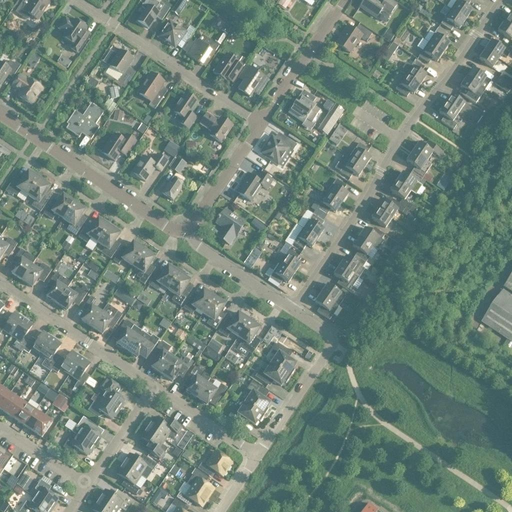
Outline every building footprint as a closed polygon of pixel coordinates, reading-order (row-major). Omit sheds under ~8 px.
[(48,3),(43,0),(22,0),(14,13),(24,20),(28,20),(30,16),(36,20),(48,3)] [(144,10),(136,22),(147,29),(155,18),(160,21),(168,10),(158,3),(157,4),(150,0),(145,0),(142,4),(140,8),(144,10)] [(177,17),(186,3),(182,0),(177,0),(170,12),(177,17)] [(286,7),(288,9),(291,4),(289,2),(290,0),(279,0),(277,5),(284,10),(286,7)] [(388,16),(396,5),(387,0),(384,0),(381,4),(374,0),(363,0),(359,7),(375,19),(379,12),(382,12),(388,16)] [(456,0),(449,10),(464,20),(471,11),(465,8),(469,2),(465,0),(456,0)] [(210,24),(214,17),(203,10),(199,17),(210,24)] [(458,29),(464,20),(449,10),(440,24),(450,31),(453,26),(458,29)] [(503,23),(511,28),(511,15),(509,13),(503,23)] [(72,23),(63,17),(56,29),(63,34),(62,38),(72,45),(69,49),(77,54),(90,35),(84,31),(86,28),(73,20),(72,23)] [(173,47),(179,38),(180,39),(185,33),(178,28),(177,29),(168,23),(159,38),(173,47)] [(496,32),(510,41),(511,37),(511,28),(503,23),(496,32)] [(354,31),(346,26),(341,33),(342,34),(335,45),(349,54),(359,38),(366,42),(371,35),(357,26),(354,31)] [(421,27),(416,36),(420,38),(425,29),(421,27)] [(427,43),(442,53),(448,44),(443,41),(447,35),(437,29),(427,43)] [(219,45),(226,35),(220,31),(213,41),(219,45)] [(389,42),(393,36),(385,31),(382,37),(389,42)] [(187,40),(181,50),(186,54),(185,55),(204,68),(218,47),(199,34),(193,44),(187,40)] [(484,51),(497,60),(500,55),(505,59),(508,54),(490,41),(484,51)] [(381,59),(386,63),(397,47),(392,43),(381,59)] [(436,63),(442,53),(427,43),(417,58),(427,64),(431,59),(436,63)] [(104,74),(116,82),(117,81),(122,84),(125,81),(120,77),(132,59),(119,51),(116,56),(109,52),(103,61),(110,65),(104,74)] [(491,69),(497,60),(484,51),(478,60),(491,69)] [(26,64),(29,66),(32,61),(35,64),(40,56),(34,52),(26,64)] [(238,63),(225,55),(212,73),(225,82),(226,81),(231,84),(246,62),(241,58),(238,63)] [(404,76),(419,86),(425,76),(420,73),(423,68),(413,61),(404,76)] [(0,84),(6,75),(11,79),(20,66),(14,63),(13,65),(9,62),(5,68),(0,64),(0,84)] [(237,90),(248,98),(252,92),(257,96),(267,81),(262,77),(261,78),(251,71),(252,70),(246,66),(239,76),(244,80),(237,90)] [(465,78),(483,91),(490,82),(471,69),(465,78)] [(375,71),(371,77),(376,80),(380,75),(375,71)] [(162,98),(156,94),(163,83),(149,73),(136,94),(150,103),(147,106),(154,110),(162,98)] [(497,79),(510,88),(511,85),(511,81),(501,74),(497,79)] [(19,93),(17,97),(29,105),(40,89),(28,80),(27,81),(18,75),(11,87),(19,93)] [(413,95),(419,86),(404,76),(394,90),(406,98),(409,93),(413,95)] [(483,91),(465,78),(459,88),(464,91),(461,96),(474,105),(484,91),(483,91)] [(493,85),(507,94),(510,88),(497,79),(493,85)] [(107,89),(109,99),(118,98),(116,87),(107,89)] [(311,123),(319,111),(313,108),(314,106),(311,104),(315,99),(304,92),(296,104),(294,103),(287,113),(303,123),(305,119),(311,123)] [(197,103),(184,95),(172,112),(181,118),(177,123),(187,130),(195,118),(189,114),(197,103)] [(444,104),(457,113),(463,104),(450,95),(444,104)] [(107,100),(102,108),(110,114),(115,106),(107,100)] [(322,124),(330,129),(342,112),(326,101),(322,108),(329,113),(322,124)] [(83,137),(89,141),(98,128),(94,125),(102,113),(90,104),(81,117),(74,112),(65,124),(67,126),(65,130),(78,138),(81,133),(84,135),(83,137)] [(444,104),(438,114),(443,117),(439,122),(452,131),(455,125),(451,122),(457,113),(444,104)] [(114,111),(112,120),(121,122),(122,113),(114,111)] [(488,122),(491,117),(484,111),(480,117),(488,122)] [(220,144),(231,126),(219,118),(217,122),(206,114),(199,125),(210,132),(208,136),(220,144)] [(142,122),(147,125),(151,119),(146,116),(142,122)] [(338,126),(335,130),(343,136),(346,131),(338,126)] [(260,154),(280,168),(295,146),(277,133),(274,139),(271,137),(260,154)] [(113,162),(119,154),(125,158),(135,142),(124,135),(121,140),(112,134),(100,153),(113,162)] [(173,158),(179,149),(168,142),(162,151),(173,158)] [(193,142),(184,144),(185,151),(195,150),(193,142)] [(411,153),(425,162),(431,153),(438,158),(442,153),(427,142),(423,147),(418,143),(411,153)] [(348,158),(363,168),(369,159),(364,155),(368,150),(358,144),(348,158)] [(405,162),(414,168),(410,172),(421,179),(424,175),(419,171),(425,162),(411,153),(405,162)] [(131,174),(144,183),(154,168),(160,173),(167,162),(156,155),(152,161),(149,162),(142,157),(131,174)] [(348,158),(343,155),(333,169),(348,179),(352,174),(357,177),(363,168),(348,158)] [(175,158),(168,169),(178,175),(185,164),(175,158)] [(190,158),(187,162),(192,166),(195,162),(190,158)] [(19,192),(27,197),(39,178),(33,173),(31,175),(27,172),(23,178),(16,174),(4,192),(11,196),(13,194),(16,197),(19,192)] [(425,182),(421,179),(410,172),(407,177),(401,173),(395,182),(409,192),(416,196),(425,182)] [(241,182),(243,183),(240,186),(235,193),(250,203),(261,187),(265,190),(271,181),(259,173),(255,179),(246,174),(241,182)] [(319,190),(325,194),(341,204),(347,195),(342,191),(346,184),(330,173),(319,190)] [(439,180),(446,185),(450,180),(443,175),(439,180)] [(46,182),(39,178),(27,197),(34,201),(30,206),(39,212),(53,192),(48,189),(49,187),(44,184),(46,182)] [(161,194),(172,201),(183,185),(172,178),(161,194)] [(409,192),(395,182),(389,192),(401,200),(398,205),(408,211),(411,207),(403,201),(409,192)] [(334,213),(341,204),(325,194),(318,205),(316,208),(326,215),(329,210),(334,213)] [(62,220),(73,203),(62,196),(57,203),(52,199),(42,214),(51,220),(54,215),(62,220)] [(376,210),(390,220),(396,210),(405,216),(408,211),(398,205),(391,200),(388,205),(383,201),(376,210)] [(314,212),(316,208),(318,205),(314,202),(309,209),(314,212)] [(73,203),(62,220),(69,225),(65,230),(74,236),(86,219),(81,215),(84,211),(73,203)] [(244,224),(224,210),(215,224),(222,228),(221,229),(222,231),(223,232),(218,239),(228,246),(234,237),(235,237),(244,224)] [(376,210),(370,219),(384,229),(390,220),(376,210)] [(317,239),(323,230),(319,228),(323,222),(311,215),(302,229),(317,239)] [(89,239),(97,244),(109,225),(103,221),(101,222),(97,219),(90,229),(85,225),(77,238),(86,244),(89,239)] [(265,228),(254,219),(250,224),(261,233),(265,228)] [(109,225),(97,244),(104,248),(100,253),(109,260),(118,247),(113,244),(119,234),(114,231),(116,229),(109,225)] [(358,238),(371,248),(378,239),(380,240),(383,235),(373,228),(370,233),(364,229),(358,238)] [(311,249),(317,239),(302,229),(292,244),(302,250),(306,245),(311,249)] [(391,240),(403,248),(407,242),(396,234),(391,240)] [(365,257),(371,248),(358,238),(351,247),(365,257)] [(0,242),(0,258),(4,253),(8,256),(16,245),(7,239),(3,245),(0,242)] [(121,260),(132,267),(143,250),(132,243),(125,252),(120,249),(112,261),(117,265),(121,260)] [(257,243),(254,248),(260,252),(263,246),(257,243)] [(246,259),(254,264),(261,254),(253,249),(246,259)] [(20,281),(30,266),(34,260),(19,250),(12,260),(17,264),(10,274),(20,281)] [(143,250),(132,267),(139,272),(135,277),(139,279),(137,282),(143,285),(153,271),(148,267),(154,258),(143,250)] [(278,264),(293,275),(299,265),(294,262),(298,257),(288,250),(278,264)] [(389,259),(393,262),(397,257),(392,254),(389,259)] [(354,256),(351,261),(345,257),(339,266),(353,276),(357,279),(363,270),(361,268),(364,263),(354,256)] [(287,284),(293,275),(278,264),(268,279),(278,286),(282,280),(287,284)] [(30,266),(20,281),(31,288),(38,278),(43,281),(50,271),(41,265),(37,270),(30,266)] [(179,272),(173,268),(171,270),(167,266),(160,276),(155,273),(147,285),(156,291),(159,286),(167,291),(179,272)] [(353,276),(339,266),(332,275),(346,285),(353,276)] [(179,272),(167,291),(174,296),(170,301),(179,307),(188,294),(183,291),(189,281),(184,278),(186,276),(179,272)] [(55,305),(66,290),(70,284),(54,274),(47,284),(52,287),(45,298),(55,305)] [(511,275),(481,322),(511,343),(511,275)] [(320,294),(334,304),(340,294),(326,285),(320,294)] [(72,294),(66,290),(55,305),(66,312),(73,301),(78,305),(88,290),(83,287),(80,291),(76,288),(72,294)] [(194,310),(202,314),(213,297),(202,290),(195,299),(190,296),(182,309),(191,315),(194,310)] [(334,304),(320,294),(314,303),(319,307),(316,313),(328,321),(338,306),(334,304)] [(80,321),(90,328),(100,313),(90,306),(94,300),(89,297),(82,308),(87,311),(80,321)] [(224,305),(213,297),(202,314),(209,319),(205,324),(214,330),(223,318),(218,314),(224,305)] [(350,315),(356,318),(359,313),(353,310),(350,315)] [(111,320),(100,313),(90,328),(101,335),(108,325),(113,328),(121,315),(116,312),(111,320)] [(0,321),(0,332),(2,330),(11,337),(23,319),(18,315),(17,316),(13,314),(6,324),(0,321)] [(229,333),(237,338),(249,319),(243,315),(241,317),(237,314),(230,323),(225,320),(217,332),(226,338),(229,333)] [(23,319),(11,337),(16,340),(11,347),(21,353),(22,351),(29,340),(24,337),(31,326),(27,323),(28,322),(23,319)] [(249,319),(237,338),(244,343),(240,348),(251,355),(259,342),(253,338),(259,329),(254,325),(256,324),(249,319)] [(115,345),(125,352),(140,331),(124,321),(112,339),(117,342),(115,345)] [(171,327),(168,333),(176,337),(179,332),(171,327)] [(268,345),(275,335),(266,328),(258,338),(268,345)] [(150,338),(140,331),(125,352),(136,359),(138,355),(146,360),(159,341),(151,336),(150,338)] [(22,351),(27,354),(30,350),(39,356),(51,338),(47,335),(46,336),(41,333),(34,344),(29,340),(22,351)] [(51,338),(39,356),(45,359),(40,366),(49,372),(51,370),(58,359),(53,356),(60,345),(56,343),(56,341),(51,338)] [(172,359),(165,354),(169,348),(160,342),(152,353),(158,357),(150,368),(160,375),(172,359)] [(275,357),(270,364),(289,377),(294,371),(292,369),(295,364),(285,358),(289,352),(276,344),(270,354),(275,357)] [(51,370),(56,374),(59,369),(68,375),(80,357),(75,354),(74,355),(70,352),(63,363),(58,359),(51,370)] [(80,357),(68,375),(77,381),(73,388),(78,391),(87,379),(81,375),(89,365),(84,362),(85,361),(80,357)] [(172,359),(160,375),(171,382),(179,371),(184,374),(191,363),(182,357),(178,363),(172,359)] [(6,372),(9,375),(10,374),(13,368),(10,366),(7,363),(3,370),(6,372)] [(289,377),(270,364),(265,371),(260,368),(254,377),(266,386),(270,381),(280,387),(283,382),(285,384),(289,377)] [(195,399),(205,384),(209,378),(194,368),(182,386),(187,389),(185,392),(195,399)] [(105,379),(98,389),(99,389),(105,393),(101,399),(118,411),(123,404),(122,403),(124,400),(117,396),(122,390),(105,379)] [(210,387),(205,384),(195,399),(206,406),(208,403),(214,407),(226,389),(214,381),(210,387)] [(248,396),(244,403),(263,416),(268,410),(266,408),(269,404),(259,397),(263,390),(251,382),(243,393),(248,396)] [(0,388),(0,406),(8,394),(0,388)] [(8,394),(0,406),(0,411),(6,415),(17,400),(8,394)] [(92,403),(86,411),(97,418),(100,413),(103,415),(110,420),(113,417),(114,418),(118,411),(101,399),(100,400),(93,395),(89,401),(92,403)] [(17,400),(6,415),(15,421),(25,406),(17,400)] [(263,416),(244,403),(239,410),(234,407),(227,417),(240,425),(244,420),(254,426),(257,421),(259,423),(263,416)] [(25,406),(15,421),(23,427),(34,411),(25,406)] [(42,417),(34,411),(23,427),(32,433),(42,417)] [(42,417),(32,433),(41,438),(51,423),(42,417)] [(76,436),(93,447),(98,441),(97,440),(99,437),(89,430),(92,425),(82,418),(76,427),(75,426),(70,432),(76,436)] [(153,419),(146,428),(164,440),(167,435),(173,439),(180,429),(164,418),(160,424),(153,419)] [(161,445),(164,440),(146,428),(140,438),(147,443),(143,449),(159,460),(166,449),(161,445)] [(93,447),(76,436),(72,442),(68,439),(62,448),(72,455),(76,450),(86,457),(88,454),(89,454),(93,447)] [(0,469),(2,470),(12,457),(0,448),(0,469)] [(204,466),(200,463),(196,469),(207,476),(210,472),(212,472),(221,478),(231,464),(214,452),(204,466)] [(128,455),(122,465),(145,481),(152,471),(156,465),(145,458),(141,463),(137,461),(128,455)] [(122,465),(115,474),(124,480),(128,483),(124,489),(135,496),(139,490),(145,481),(122,465)] [(196,479),(190,488),(207,499),(213,490),(201,482),(205,477),(194,470),(191,475),(196,479)] [(34,499),(51,510),(56,504),(55,503),(57,500),(47,493),(50,488),(40,481),(33,490),(38,493),(34,499)] [(207,499),(190,488),(184,497),(178,493),(175,498),(185,505),(189,500),(201,508),(207,499)] [(131,501),(121,494),(117,500),(104,491),(97,501),(114,511),(115,511),(118,508),(124,511),(131,501)] [(49,511),(51,510),(34,499),(30,504),(26,502),(18,511),(49,511)] [(173,511),(181,511),(184,507),(174,500),(170,505),(176,509),(173,511)] [(114,511),(97,501),(91,510),(93,511),(114,511)]
